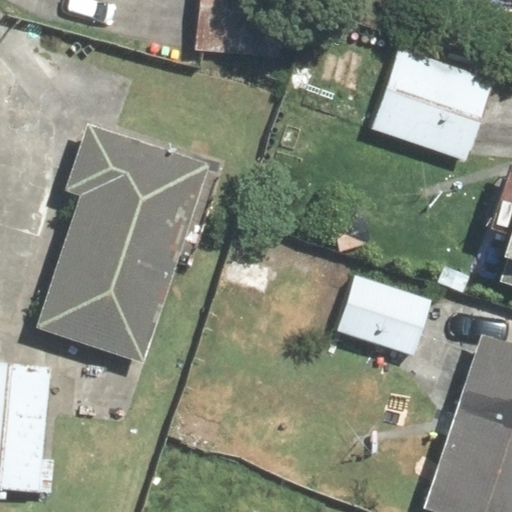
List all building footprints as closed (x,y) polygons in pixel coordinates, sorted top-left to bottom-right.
[(277,0),(153,0),(150,50),(274,59),(277,0)] [(486,78),(392,46),(364,132),(457,163),(486,78)] [(209,167),(83,124),(59,195),(74,200),(30,330),(141,367),(209,167)] [(511,213),(496,262),(504,265),(497,286),(511,291),(511,213)] [(426,301),(345,277),(328,335),(409,359),(426,301)] [(511,511),(511,346),(480,336),(421,511),(511,511)] [(40,455),(46,363),(0,360),(0,489),(47,492),(49,456),(40,455)]
